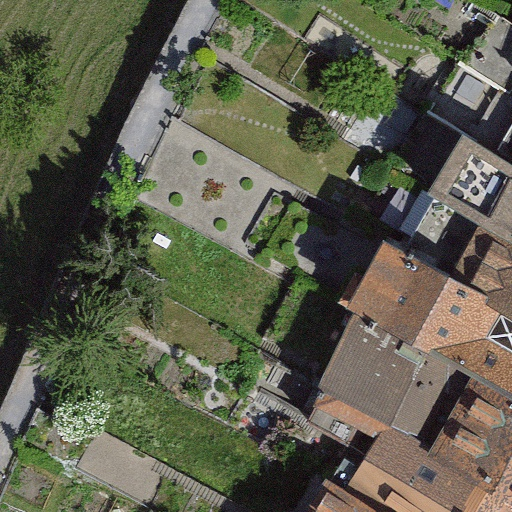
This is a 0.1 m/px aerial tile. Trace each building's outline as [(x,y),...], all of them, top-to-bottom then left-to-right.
[(511,88),(511,25),(499,17),(466,63),(511,88)] [(467,136),(511,162),(511,88),(466,63),(433,117),(467,136)] [(511,239),(511,162),(467,136),(433,196),(511,239)] [(511,314),(511,239),(433,196),(401,255),(511,314)] [(511,396),(511,314),(401,255),(387,247),(353,311),(359,316),(511,396)] [(511,396),(359,316),(313,408),(380,440),(511,506),(511,396)] [(369,511),(511,511),(511,506),(380,440),(346,498),(369,511)] [(369,511),(346,498),(333,491),(318,511),(369,511)]
